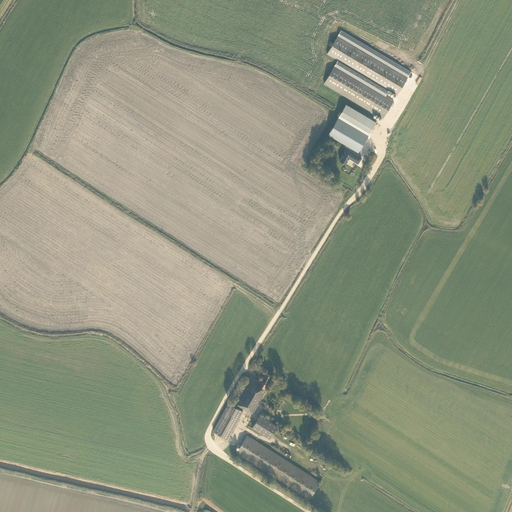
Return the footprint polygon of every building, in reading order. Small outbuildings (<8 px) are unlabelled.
[(388,89),(397,95),(407,77),(411,71),(341,30),(338,36),(327,54),(338,60),(388,89)] [(385,95),(388,89),(338,60),(335,65),(324,83),(383,118),(393,100),(385,95)] [(358,152),(376,121),(346,103),(327,134),(358,152)] [(345,152),(340,160),(345,164),(349,158),(358,163),(361,158),(346,149),(345,151),(345,152)] [(251,377),(250,378),(245,375),(241,383),(246,386),(245,388),(244,388),(235,403),(253,413),(266,390),(264,389),(271,376),(266,373),(261,383),(251,377)] [(279,409),(282,411),(289,403),(285,401),(279,409)] [(229,403),(213,430),(227,438),(235,424),(237,425),(239,423),(237,422),(243,411),(229,403)] [(277,425),(260,414),(252,427),(269,438),(277,425)] [(320,481),(247,435),(236,453),(309,499),(320,481)]
